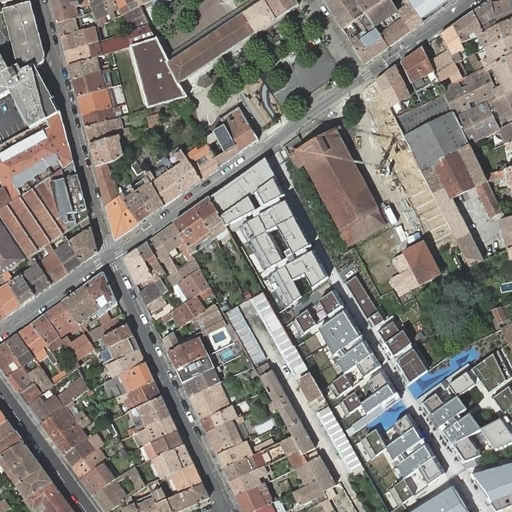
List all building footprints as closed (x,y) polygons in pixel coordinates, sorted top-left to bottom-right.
[(51,0),(54,9),(75,3),(81,1),(80,0),(51,0)] [(54,9),(57,24),(76,18),(79,17),(76,9),(91,5),(89,0),(86,0),(82,1),(81,1),(75,3),(54,9)] [(96,21),(98,27),(103,25),(101,18),(103,17),(106,23),(110,21),(111,21),(108,15),(112,13),(115,19),(125,14),(122,8),(131,3),(134,9),(140,6),(136,0),(89,0),(94,13),(95,17),(96,21)] [(151,28),(156,40),(164,54),(169,65),(264,2),(262,0),(252,0),(171,54),(157,25),(151,28)] [(262,0),(264,2),(169,65),(171,69),(179,85),(231,51),(299,6),(295,0),(262,0)] [(324,0),(330,9),(342,30),(343,30),(352,24),(356,21),(366,15),(387,0),(324,0)] [(387,0),(366,15),(389,48),(412,32),(395,7),(390,0),(387,0)] [(412,32),(424,23),(410,4),(408,1),(407,0),(405,0),(395,7),(412,32)] [(410,4),(424,23),(456,1),(454,0),(409,0),(408,1),(410,4)] [(491,0),(474,13),(484,34),(498,27),(495,20),(495,19),(491,0)] [(491,0),(495,19),(495,20),(498,27),(511,20),(511,10),(509,0),(491,0)] [(22,6),(3,11),(9,33),(37,26),(31,3),(22,6)] [(134,9),(125,14),(134,31),(137,30),(150,27),(140,6),(134,9)] [(152,7),(149,6),(147,8),(146,10),(145,12),(146,14),(146,17),(148,19),(150,20),(153,20),(155,19),(157,18),(158,16),(158,13),(157,11),(156,9),(154,7),(152,7)] [(474,13),(454,26),(462,44),(474,39),(484,34),(474,13)] [(364,32),(360,36),(352,24),(343,30),(365,65),(389,48),(366,15),(356,21),(364,32)] [(76,18),(80,32),(84,31),(81,17),(79,17),(76,18)] [(57,24),(61,38),(80,32),(76,18),(57,24)] [(484,34),(474,39),(476,44),(482,42),(485,49),(511,36),(511,20),(498,27),(484,34)] [(37,26),(9,33),(12,43),(13,48),(41,41),(39,33),(37,26)] [(454,26),(441,36),(448,51),(452,57),(455,64),(459,72),(463,79),(467,77),(456,55),(465,50),(462,44),(454,26)] [(137,30),(137,31),(128,34),(132,47),(149,42),(156,40),(151,28),(150,27),(137,30)] [(98,43),(95,28),(92,29),(84,31),(80,32),(61,38),(65,52),(89,45),(98,43)] [(128,34),(98,43),(103,56),(104,56),(132,47),(128,34)] [(483,62),(485,68),(511,56),(511,36),(485,49),(490,59),(483,62)] [(149,42),(132,47),(147,107),(187,96),(179,85),(171,69),(156,40),(149,42)] [(42,44),(41,41),(13,48),(18,67),(10,72),(2,58),(0,59),(0,98),(10,93),(18,106),(29,126),(31,130),(61,114),(54,101),(55,100),(49,90),(48,90),(40,75),(34,78),(30,71),(36,68),(40,66),(41,65),(42,64),(43,63),(44,62),(45,61),(45,60),(45,59),(45,57),(45,56),(45,55),(42,44)] [(93,59),(96,58),(103,56),(98,43),(89,45),(65,52),(69,67),(93,59)] [(422,49),(402,63),(412,83),(416,93),(439,82),(434,72),(430,62),(422,49)] [(434,72),(439,82),(442,89),(463,79),(459,72),(455,64),(452,57),(448,51),(430,62),(434,72)] [(474,54),(468,57),(472,66),(478,63),(474,54)] [(442,89),(445,96),(454,114),(456,119),(498,99),(511,92),(511,56),(485,68),(484,69),(476,73),(467,77),(463,79),(442,89)] [(69,67),(73,81),(108,70),(110,70),(108,65),(100,68),(96,69),(94,62),(97,61),(96,58),(93,59),(69,67)] [(478,63),(472,66),(476,73),(484,69),(485,68),(483,62),(482,61),(478,63)] [(396,67),(386,74),(400,102),(410,96),(396,67)] [(40,75),(36,68),(30,71),(34,78),(40,75)] [(111,88),(112,88),(111,83),(105,85),(101,86),(98,76),(108,73),(108,70),(73,81),(77,98),(108,89),(111,88)] [(105,85),(111,83),(108,73),(98,76),(101,86),(105,85)] [(386,74),(376,82),(389,108),(400,102),(386,74)] [(108,89),(113,108),(116,107),(111,88),(108,89)] [(77,98),(82,115),(113,108),(108,89),(77,98)] [(511,92),(498,99),(456,119),(470,146),(502,130),(511,124),(511,92)] [(462,252),(470,267),(482,261),(470,235),(472,235),(454,199),(476,189),(490,219),(503,213),(488,183),(488,182),(485,175),(470,146),(456,119),(454,114),(445,96),(397,120),(401,129),(406,137),(414,153),(453,233),(457,241),(462,252)] [(191,102),(181,108),(186,115),(196,109),(191,102)] [(27,127),(29,126),(18,106),(17,107),(23,119),(27,127)] [(121,111),(120,107),(116,107),(113,108),(82,115),(85,128),(121,118),(119,111),(121,111)] [(240,153),(259,140),(256,135),(240,110),(239,108),(232,113),(236,120),(232,123),(228,115),(221,120),(225,126),(240,153)] [(0,147),(0,181),(4,188),(13,203),(74,161),(61,114),(31,130),(0,147)] [(152,133),(162,124),(160,115),(147,118),(152,133)] [(85,128),(90,145),(120,137),(125,135),(124,129),(122,123),(121,118),(85,128)] [(511,124),(502,130),(505,144),(511,142),(511,124)] [(225,126),(204,139),(207,143),(220,168),(240,153),(225,126)] [(290,156),(298,170),(306,166),(341,230),(339,231),(347,247),(386,226),(377,210),(378,210),(336,131),(335,131),(335,130),(331,129),(328,131),(328,134),(329,135),(305,148),(305,146),(301,145),(298,147),(298,150),(299,151),(290,156)] [(121,141),(120,137),(90,145),(96,167),(107,164),(118,161),(120,159),(124,156),(120,143),(121,141)] [(201,181),(220,168),(207,143),(189,155),(186,157),(201,181)] [(182,194),(201,181),(186,157),(183,154),(179,147),(176,149),(178,153),(174,156),(177,160),(182,164),(174,170),(166,156),(162,159),(161,159),(163,162),(165,166),(166,168),(167,167),(168,168),(182,194)] [(217,193),(210,199),(264,293),(270,304),(276,315),(328,280),(313,252),(277,179),(266,159),(217,193)] [(4,188),(0,190),(0,276),(0,277),(3,276),(9,272),(17,267),(33,256),(37,253),(45,247),(50,245),(64,235),(89,218),(74,161),(13,203),(4,188)] [(120,196),(118,190),(107,164),(96,167),(106,206),(121,197),(120,196)] [(164,207),(182,194),(168,168),(167,167),(166,168),(165,166),(151,173),(149,169),(144,172),(146,175),(147,177),(164,207)] [(511,187),(511,169),(511,170),(506,171),(504,171),(498,172),(485,175),(488,182),(499,179),(500,181),(506,179),(508,189),(511,188),(511,187)] [(152,215),(164,207),(147,177),(144,180),(133,188),(136,192),(152,215)] [(140,224),(152,215),(136,192),(133,188),(130,189),(124,194),(121,188),(118,190),(120,196),(121,197),(140,224)] [(116,240),(140,224),(121,197),(106,206),(115,240),(116,240)] [(216,239),(228,230),(228,229),(224,223),(218,212),(210,199),(195,209),(216,239)] [(213,241),(216,239),(195,209),(175,223),(193,255),(199,251),(196,247),(210,237),(213,241)] [(91,229),(89,218),(64,235),(67,239),(69,243),(91,229)] [(511,218),(506,220),(502,221),(504,230),(509,250),(511,249),(511,218)] [(175,223),(158,235),(172,259),(174,258),(173,255),(177,253),(173,246),(178,243),(188,260),(193,256),(193,255),(175,223)] [(98,253),(91,229),(69,243),(83,264),(98,253)] [(158,235),(147,243),(159,263),(164,260),(171,272),(176,271),(177,273),(169,278),(174,288),(176,287),(184,281),(178,270),(172,259),(158,235)] [(69,243),(67,239),(62,242),(65,246),(55,253),(69,274),(83,264),(69,243)] [(147,243),(138,250),(153,278),(156,282),(160,279),(163,278),(166,276),(159,263),(147,243)] [(410,291),(411,290),(420,286),(441,275),(425,243),(404,255),(394,260),(402,275),(392,281),(396,289),(400,296),(410,291)] [(55,253),(50,245),(45,247),(51,256),(43,262),(37,253),(33,256),(35,259),(52,286),(69,274),(55,253)] [(124,259),(136,286),(142,283),(145,290),(156,282),(153,278),(138,250),(124,259)] [(194,258),(178,270),(184,281),(201,269),(194,258)] [(52,286),(35,259),(30,262),(34,268),(23,276),(36,297),(52,286)] [(201,269),(184,281),(176,287),(178,290),(181,288),(188,299),(185,301),(187,303),(197,296),(200,294),(209,288),(210,288),(201,269)] [(9,272),(3,276),(8,283),(10,286),(22,306),(36,297),(23,276),(15,282),(9,272)] [(103,274),(85,287),(98,307),(96,309),(98,314),(100,318),(103,326),(108,336),(118,331),(125,327),(120,317),(113,321),(109,312),(116,307),(118,304),(104,275),(103,274)] [(356,276),(345,283),(373,327),(384,320),(356,276)] [(0,289),(1,292),(10,286),(8,283),(4,277),(0,279),(0,289)] [(160,279),(156,282),(145,290),(140,293),(147,307),(159,299),(161,297),(169,291),(162,282),(165,280),(163,278),(160,279)] [(136,286),(140,293),(145,290),(142,283),(136,286)] [(0,300),(2,303),(9,316),(22,306),(10,286),(1,292),(0,289),(0,300)] [(85,287),(63,302),(76,321),(77,321),(83,331),(84,333),(86,336),(92,344),(99,340),(103,338),(108,336),(103,326),(89,334),(85,326),(91,322),(89,320),(98,314),(96,309),(98,307),(85,287)] [(181,288),(178,290),(185,301),(188,299),(181,288)] [(213,294),(209,288),(200,294),(204,299),(213,294)] [(335,291),(283,327),(329,407),(346,436),(402,400),(335,291)] [(264,293),(252,299),(282,353),(294,347),(285,332),(283,327),(276,315),(270,304),(264,293)] [(197,296),(187,303),(176,310),(163,320),(165,323),(174,316),(182,328),(192,321),(207,311),(197,296)] [(149,313),(151,316),(167,305),(161,297),(159,299),(147,307),(149,313)] [(45,315),(58,335),(68,328),(70,330),(78,324),(77,321),(76,321),(63,302),(45,315)] [(0,322),(9,316),(2,303),(0,303),(0,322)] [(151,316),(155,324),(163,320),(176,310),(171,303),(167,305),(151,316)] [(227,326),(216,305),(207,311),(192,321),(194,324),(199,321),(206,336),(227,326)] [(492,311),(499,324),(511,319),(505,306),(492,311)] [(247,354),(254,366),(267,360),(237,307),(225,315),(231,324),(240,341),(247,354)] [(45,315),(32,324),(51,353),(55,350),(51,344),(56,341),(60,347),(64,344),(63,342),(58,335),(45,315)] [(393,322),(377,333),(411,382),(427,371),(393,322)] [(32,324),(18,334),(34,358),(38,363),(47,357),(53,365),(60,374),(64,371),(58,362),(51,353),(32,324)] [(511,325),(502,330),(511,348),(511,325)] [(118,331),(108,336),(103,338),(108,349),(133,337),(128,326),(125,327),(118,331)] [(34,358),(18,334),(6,343),(19,360),(18,361),(22,367),(34,358)] [(86,336),(67,348),(77,362),(95,350),(95,349),(92,344),(86,336)] [(133,337),(108,349),(113,359),(106,362),(108,366),(140,350),(133,337)] [(103,338),(99,340),(104,351),(108,349),(103,338)] [(177,371),(209,356),(201,338),(195,341),(168,354),(177,371)] [(51,344),(55,350),(60,347),(56,341),(51,344)] [(0,346),(0,368),(7,378),(22,367),(18,361),(19,360),(6,343),(0,346)] [(294,347),(282,353),(295,376),(307,368),(303,361),(295,347),(294,347)] [(104,351),(101,353),(106,362),(113,359),(108,349),(104,351)] [(146,364),(140,350),(108,366),(114,379),(115,379),(146,364)] [(511,391),(494,354),(422,404),(466,462),(511,445),(511,391)] [(215,369),(209,356),(177,371),(183,384),(194,379),(209,372),(215,369)] [(77,362),(64,371),(68,376),(78,369),(80,368),(77,362)] [(301,451),(304,455),(316,449),(301,422),(273,372),(268,363),(256,370),(261,378),(267,391),(274,402),(287,425),(289,430),(290,431),(294,438),(301,451)] [(154,381),(146,364),(115,379),(114,379),(110,381),(104,384),(107,390),(111,387),(117,384),(122,396),(154,381)] [(34,383),(19,394),(28,407),(50,390),(54,387),(54,386),(50,380),(40,366),(28,375),(34,383)] [(22,367),(7,378),(19,394),(34,383),(28,375),(22,367)] [(194,379),(183,384),(189,398),(200,393),(215,386),(220,384),(221,383),(217,374),(221,371),(219,367),(215,369),(209,372),(194,379)] [(60,374),(50,380),(54,386),(62,380),(68,376),(64,371),(60,374)] [(226,381),(221,371),(217,374),(221,383),(226,381)] [(325,400),(311,375),(299,382),(311,402),(318,398),(321,403),(325,400)] [(84,380),(83,378),(68,389),(71,393),(58,402),(55,397),(50,390),(28,407),(33,414),(42,426),(74,402),(87,392),(90,391),(84,380)] [(162,398),(154,381),(122,396),(117,399),(116,399),(118,401),(121,400),(123,403),(126,401),(131,412),(162,398)] [(111,387),(117,399),(122,396),(117,384),(111,387)] [(230,408),(232,407),(220,384),(215,386),(200,393),(189,398),(201,422),(230,408)] [(171,418),(162,398),(131,412),(129,414),(131,418),(132,418),(137,428),(133,430),(134,431),(129,433),(131,437),(133,436),(138,434),(171,418)] [(74,402),(42,426),(53,442),(87,417),(83,411),(80,414),(73,418),(69,412),(75,407),(77,406),(74,402)] [(232,407),(230,408),(234,416),(240,413),(236,405),(232,407)] [(75,407),(69,412),(73,418),(80,414),(75,407)] [(346,436),(329,407),(319,413),(318,413),(353,476),(365,470),(352,446),(346,436)] [(201,422),(206,434),(242,417),(240,413),(234,416),(230,408),(201,422)] [(376,431),(352,446),(388,511),(392,511),(443,475),(407,416),(395,426),(401,438),(387,449),(376,431)] [(53,442),(64,456),(87,438),(82,430),(92,423),(87,417),(53,442)] [(242,423),(244,422),(242,417),(206,434),(217,457),(251,441),(249,438),(241,442),(234,427),(242,423)] [(178,432),(171,418),(138,434),(144,447),(178,432)] [(0,443),(16,432),(8,421),(0,426),(0,443)] [(111,422),(110,421),(104,426),(113,438),(118,435),(111,422)] [(249,438),(242,423),(234,427),(241,442),(249,438)] [(288,440),(294,438),(290,431),(285,434),(288,440)] [(0,456),(23,442),(16,432),(0,443),(0,456)] [(185,446),(178,432),(144,447),(150,461),(153,460),(185,446)] [(138,434),(133,436),(139,450),(140,449),(144,447),(138,434)] [(64,456),(72,468),(99,448),(103,445),(97,436),(92,439),(90,437),(87,438),(64,456)] [(288,440),(283,443),(289,456),(301,451),(294,438),(288,440)] [(217,457),(223,470),(252,457),(257,455),(259,454),(260,453),(277,446),(275,443),(274,440),(255,449),(251,441),(217,457)] [(23,442),(0,456),(0,464),(5,471),(7,473),(33,456),(23,442)] [(193,465),(185,446),(153,460),(160,476),(161,479),(167,476),(193,465)] [(144,447),(140,449),(147,463),(150,461),(144,447)] [(104,463),(108,461),(99,448),(72,468),(81,480),(104,463)] [(309,464),(307,460),(304,455),(301,451),(289,456),(288,456),(295,470),(297,470),(309,464)] [(324,492),(336,486),(321,457),(317,451),(310,455),(311,458),(307,460),(309,464),(319,482),(324,492)] [(257,455),(252,457),(259,471),(265,468),(265,467),(259,454),(257,455)] [(42,469),(33,456),(7,473),(9,475),(13,480),(17,486),(42,469)] [(223,470),(230,484),(259,471),(252,457),(223,470)] [(93,496),(121,477),(119,474),(115,477),(111,480),(103,469),(107,467),(104,463),(81,480),(93,496)] [(160,476),(154,464),(150,465),(156,478),(160,476)] [(301,491),(319,482),(309,464),(297,470),(304,484),(299,486),(301,491)] [(203,485),(193,465),(167,476),(169,481),(173,478),(180,492),(175,494),(176,497),(203,485)] [(230,484),(236,498),(262,486),(259,479),(268,474),(272,473),(269,466),(267,467),(265,468),(259,471),(230,484)] [(511,466),(473,477),(492,507),(511,498),(511,466)] [(109,511),(119,506),(127,500),(131,497),(146,487),(145,486),(135,467),(121,477),(93,496),(104,511),(109,511)] [(115,477),(107,467),(103,469),(111,480),(115,477)] [(36,493),(53,483),(42,469),(17,486),(16,486),(25,500),(36,493)] [(173,478),(169,481),(175,494),(180,492),(173,478)] [(236,498),(242,511),(254,511),(270,505),(274,503),(281,500),(294,494),(288,480),(278,484),(282,493),(275,496),(276,498),(272,500),(270,495),(271,494),(266,484),(262,486),(236,498)] [(326,495),(324,492),(319,482),(301,491),(295,494),(300,506),(316,499),(318,504),(321,503),(328,499),(326,495)] [(73,511),(53,483),(36,493),(25,500),(32,511),(44,503),(48,509),(45,511),(44,511),(73,511)] [(330,503),(347,494),(341,483),(336,486),(324,492),(326,495),(328,499),(330,503)] [(179,511),(210,499),(203,485),(176,497),(167,501),(172,511),(179,511)] [(467,511),(454,489),(420,511),(467,511)] [(172,511),(167,501),(162,490),(155,493),(154,492),(151,493),(152,494),(160,511),(172,511)] [(138,511),(160,511),(152,494),(144,498),(146,502),(138,505),(138,503),(135,504),(136,506),(138,511)] [(135,504),(131,497),(127,500),(131,508),(127,509),(123,511),(122,511),(118,511),(121,511),(119,506),(109,511),(138,511),(136,506),(135,504)] [(0,511),(6,511),(11,509),(6,500),(0,503),(0,511)] [(254,511),(286,511),(281,500),(274,503),(270,505),(254,511)]
